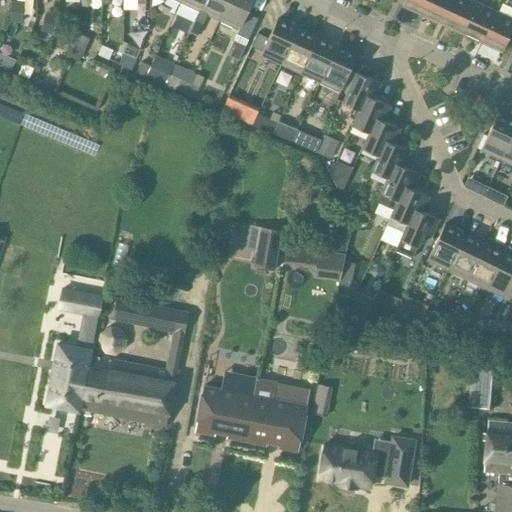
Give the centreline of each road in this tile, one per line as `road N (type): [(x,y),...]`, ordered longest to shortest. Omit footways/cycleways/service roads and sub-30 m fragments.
road 1 (residential): [(511,221),(455,194),(389,34)]
road 2 (residential): [(389,34),(511,89)]
